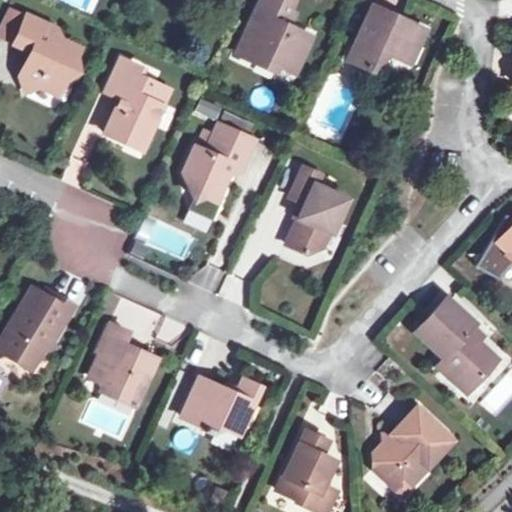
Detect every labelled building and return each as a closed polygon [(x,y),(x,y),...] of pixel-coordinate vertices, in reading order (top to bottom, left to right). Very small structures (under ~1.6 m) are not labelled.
[(287,27),(279,24),(285,10),(289,0),(260,0),(236,52),(254,61),(256,55),(292,71),(307,36),(287,27)] [(387,52),(408,62),(422,29),(370,5),(346,59),(368,69),(370,64),(387,52)] [(285,10),(279,24),(287,27),(293,13),(285,10)] [(0,38),(13,46),(25,17),(9,11),(0,27),(0,38)] [(79,51),(53,40),(56,31),(25,17),(13,46),(30,53),(19,77),(25,94),(42,87),(60,95),(79,51)] [(125,134),(142,142),(165,90),(135,76),(138,68),(118,59),(103,91),(118,97),(101,132),(122,141),(125,134)] [(200,100),(196,112),(216,119),(220,107),(200,100)] [(216,123),(211,136),(245,152),(251,139),(216,123)] [(138,149),(142,142),(125,134),(122,141),(138,149)] [(238,169),(245,152),(211,136),(204,152),(192,147),(181,172),(191,199),(202,195),(214,201),(229,166),(238,169)] [(345,195),(313,182),(318,171),(297,162),(283,193),(298,199),(280,240),(299,248),(319,242),(331,215),(336,217),(345,195)] [(511,265),(511,219),(493,240),(505,252),(501,256),(511,265)] [(72,306),(57,298),(54,303),(41,296),(30,289),(0,339),(0,352),(29,370),(40,351),(52,349),(51,341),(72,306)] [(41,296),(54,303),(57,298),(44,289),(41,296)] [(441,357),(452,367),(446,374),(463,390),(493,357),(473,338),(464,330),(471,322),(444,296),(412,330),(441,357)] [(480,330),(471,322),(464,330),(473,338),(480,330)] [(102,382),(137,397),(154,358),(121,343),(126,332),(108,323),(96,349),(99,351),(87,376),(102,382)] [(435,364),(446,374),(452,367),(441,357),(435,364)] [(240,379),(235,390),(228,391),(198,377),(180,416),(202,425),(201,429),(211,433),(212,429),(221,426),(236,433),(256,387),(240,379)] [(132,406),(137,397),(102,382),(98,390),(132,406)] [(375,470),(397,490),(422,462),(429,468),(452,441),(415,408),(373,454),(375,470)] [(333,465),(318,458),(325,442),(303,433),(277,494),(296,501),(294,505),(310,511),(328,511),(336,495),(323,489),(333,465)] [(422,462),(397,490),(403,496),(429,468),(422,462)]
